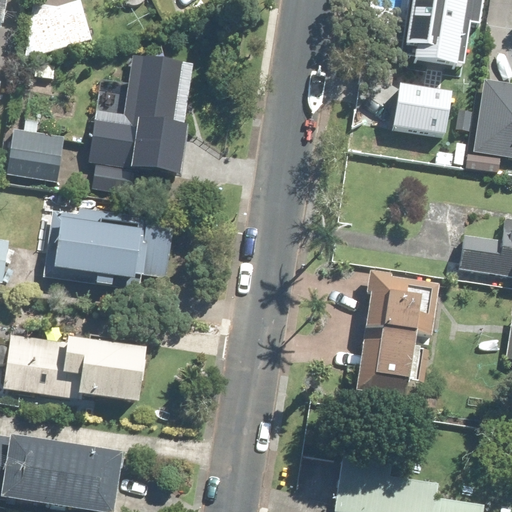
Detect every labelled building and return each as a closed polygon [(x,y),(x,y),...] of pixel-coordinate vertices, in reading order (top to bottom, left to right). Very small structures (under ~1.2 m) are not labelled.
[(57,0),(54,1),(55,5),(30,1),(29,44),(67,45),(91,37),(78,0),(57,0)] [(192,8),(200,8),(199,0),(176,0),(179,4),(186,6),(191,4),(192,8)] [(418,0),(415,27),(475,35),(480,0),(418,0)] [(98,76),(86,161),(132,167),(133,165),(177,171),(192,61),(131,53),(127,80),(98,76)] [(419,71),(410,121),(456,128),(464,79),(419,71)] [(511,82),(482,78),(471,150),(511,156),(511,82)] [(5,173),(56,182),(63,136),(12,127),(5,173)] [(148,223),(149,215),(83,207),(82,214),(50,210),(42,277),(138,289),(140,274),(165,277),(171,226),(148,223)] [(511,218),(503,217),(500,239),(462,234),(457,272),(511,279),(511,218)] [(389,273),(390,269),(367,266),(363,289),(366,289),(353,386),(418,395),(424,347),(411,338),(413,326),(429,330),(436,280),(389,273)] [(0,360),(4,361),(1,387),(80,398),(81,390),(136,397),(143,341),(64,331),(62,341),(8,334),(7,343),(0,342),(0,360)] [(4,435),(0,461),(0,492),(110,510),(119,447),(7,429),(6,435),(4,435)] [(342,452),(332,508),(354,511),(380,511),(387,474),(389,459),(342,452)] [(380,511),(430,511),(433,496),(435,481),(387,474),(380,511)] [(430,511),(479,511),(481,504),(433,496),(430,511)]
